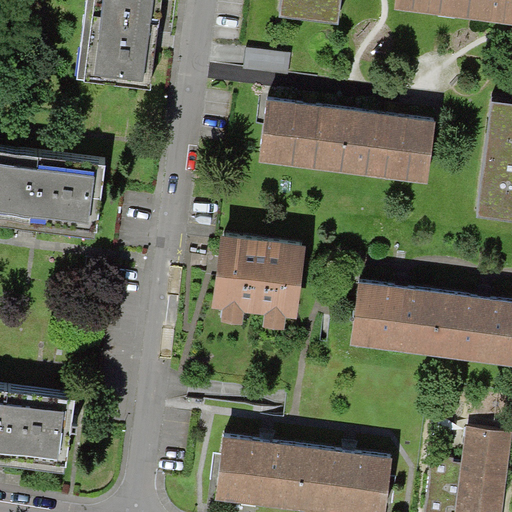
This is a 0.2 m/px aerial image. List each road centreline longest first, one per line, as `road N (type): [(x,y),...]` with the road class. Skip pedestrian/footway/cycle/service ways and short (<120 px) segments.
road 1 (residential): [(140,511),(205,0)]
road 2 (unknown): [(195,72),(417,95)]
